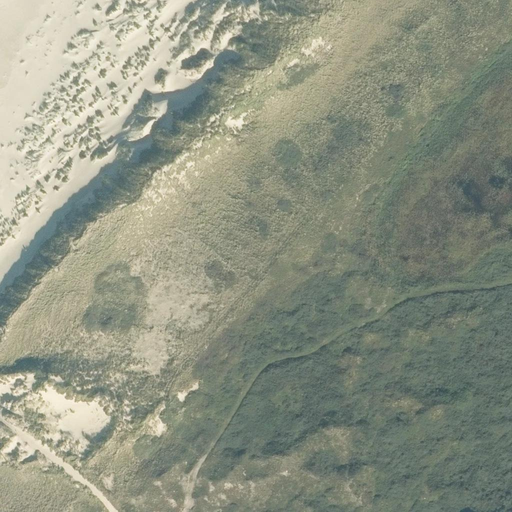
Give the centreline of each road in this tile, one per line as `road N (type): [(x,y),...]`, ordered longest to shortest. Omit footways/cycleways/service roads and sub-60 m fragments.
road 1 (track): [(511,282),(411,296),(309,353),(269,363),(199,461),(183,511)]
road 2 (track): [(113,511),(0,422)]
